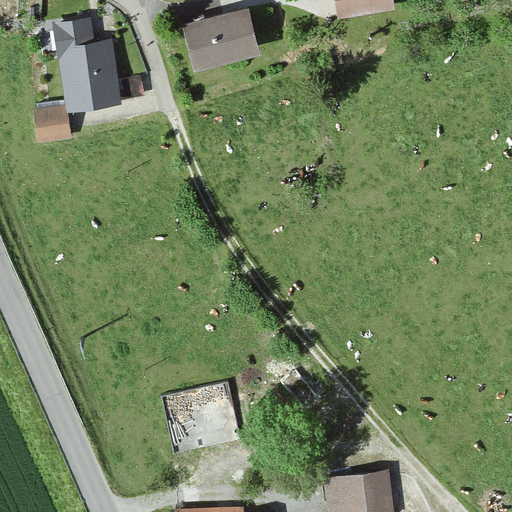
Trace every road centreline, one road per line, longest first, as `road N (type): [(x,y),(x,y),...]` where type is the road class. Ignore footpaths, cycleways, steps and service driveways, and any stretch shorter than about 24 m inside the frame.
road 1 (unclassified): [(0,274),(104,511)]
road 2 (residential): [(127,0),(175,124)]
